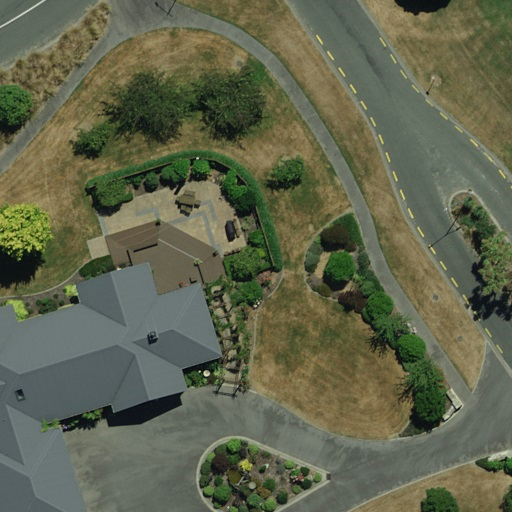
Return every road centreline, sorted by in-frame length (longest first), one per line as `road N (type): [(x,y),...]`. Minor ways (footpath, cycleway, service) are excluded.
road 1 (residential): [(511,346),(421,210),(396,116)]
road 2 (residential): [(396,116),(484,178),(511,217)]
road 3 (residential): [(317,0),(396,116)]
